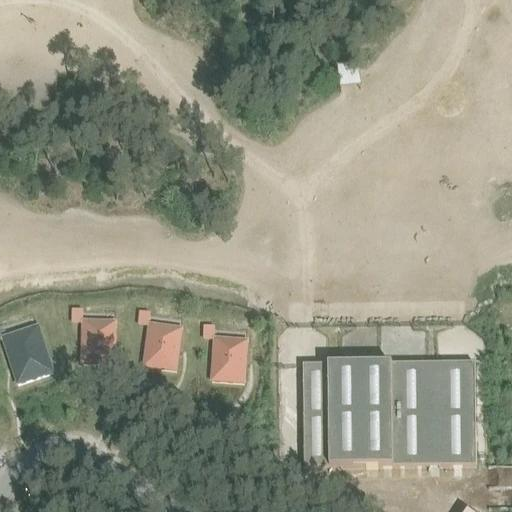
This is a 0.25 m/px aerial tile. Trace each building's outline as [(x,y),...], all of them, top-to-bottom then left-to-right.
[(84,323),(82,366),(115,367),(116,324),(84,323)] [(150,326),(144,368),(177,373),(182,331),(150,326)] [(3,340),(18,386),(54,375),(39,328),(3,340)] [(215,340),(212,383),(245,385),(248,343),(215,340)] [(476,366),(304,368),(305,470),(477,469),(476,366)] [(511,507),(511,465),(488,466),(489,508),(511,507)]
